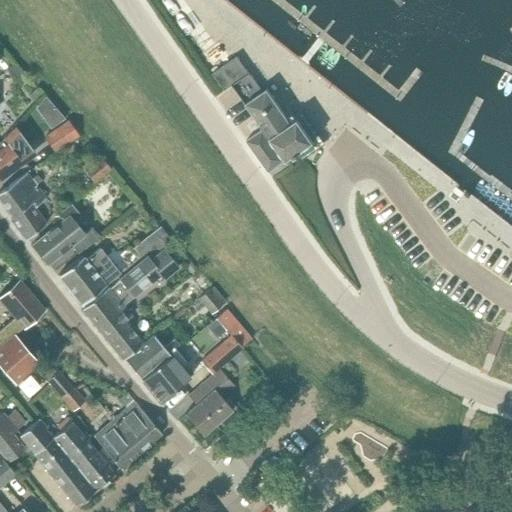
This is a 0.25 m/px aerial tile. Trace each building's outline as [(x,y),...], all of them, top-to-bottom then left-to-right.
[(219,69),(212,74),(224,91),(232,86),(245,104),(263,129),(246,141),(269,172),(272,170),(285,161),(286,162),(291,158),(293,160),(300,155),(298,153),(313,142),(297,119),(291,124),(282,110),(267,89),(263,92),(252,76),(249,73),(237,57),(232,60),(219,69)] [(6,70),(33,101),(41,95),(14,64),(6,70)] [(65,118),(46,96),(35,108),(51,129),(65,118)] [(78,136),(67,121),(44,137),(55,152),(78,136)] [(30,147),(16,127),(0,140),(0,179),(23,162),(18,156),(30,147)] [(85,151),(91,160),(82,166),(95,183),(111,171),(91,146),(85,151)] [(11,219),(26,240),(47,224),(35,207),(45,200),(36,186),(42,182),(39,177),(32,182),(25,173),(12,183),(0,191),(0,199),(13,217),(11,219)] [(64,220),(48,232),(32,245),(48,264),(63,251),(71,245),(77,253),(99,237),(93,229),(79,240),(68,226),(81,216),(71,204),(59,213),(64,220)] [(161,227),(144,240),(132,250),(138,258),(155,245),(159,250),(172,240),(161,227)] [(123,360),(124,359),(143,342),(128,324),(130,322),(128,319),(131,317),(122,307),(161,275),(165,280),(180,268),(164,249),(150,261),(147,258),(110,288),(109,287),(82,309),(123,360)] [(83,256),(73,264),(58,276),(81,305),(96,293),(120,274),(100,250),(87,261),(83,256)] [(0,276),(0,298),(25,327),(44,310),(19,281),(21,279),(11,267),(0,276)] [(212,286),(202,275),(194,282),(203,293),(212,286)] [(197,299),(210,314),(221,304),(208,290),(197,299)] [(232,334),(202,362),(204,364),(212,374),(219,368),(240,349),(252,338),(226,310),(217,318),(207,327),(216,337),(227,328),(232,334)] [(124,359),(142,380),(171,355),(164,347),(153,334),(143,342),(124,359)] [(15,335),(0,347),(0,365),(15,383),(39,362),(15,335)] [(171,355),(142,380),(160,402),(190,378),(180,365),(188,358),(173,340),(164,347),(171,355)] [(185,414),(203,435),(233,410),(219,394),(232,383),(220,369),(204,383),(189,396),(196,404),(185,414)] [(47,381),(61,396),(72,387),(58,371),(47,381)] [(61,396),(72,410),(84,400),(72,387),(61,396)] [(118,415),(112,419),(140,452),(162,433),(127,392),(119,399),(126,408),(118,415)] [(0,450),(9,461),(24,448),(13,434),(17,430),(25,423),(14,410),(5,417),(0,411),(0,450)] [(58,431),(51,437),(95,490),(114,474),(101,459),(65,418),(55,427),(58,431)] [(93,435),(108,453),(121,468),(140,452),(112,419),(106,424),(98,431),(93,435)] [(37,421),(35,422),(19,435),(76,506),(95,490),(51,437),(37,421)] [(0,486),(16,474),(3,458),(0,454),(0,486)]
